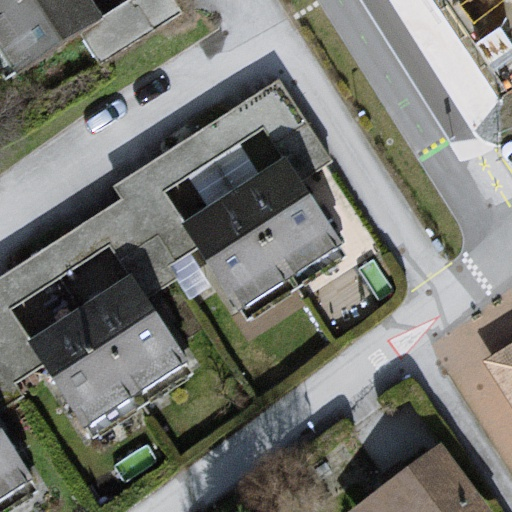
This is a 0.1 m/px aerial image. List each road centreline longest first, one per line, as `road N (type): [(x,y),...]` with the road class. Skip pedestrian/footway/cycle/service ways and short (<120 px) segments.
road 1 (residential): [(510,219),(126,511)]
road 2 (residential): [(510,219),(371,0)]
